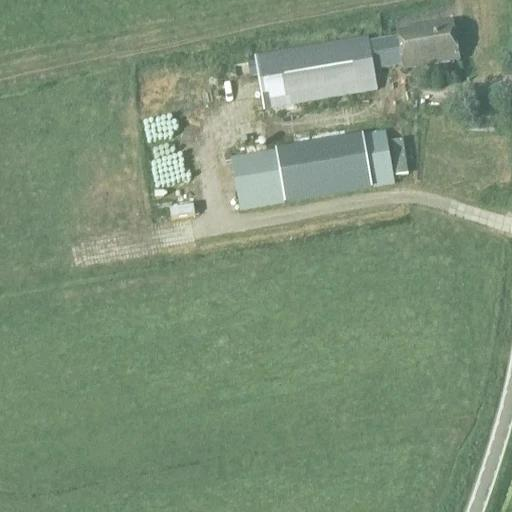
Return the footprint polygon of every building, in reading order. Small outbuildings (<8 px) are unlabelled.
[(397,34),(398,40),(369,44),(368,40),(254,61),(264,113),(377,93),(374,73),(403,68),(404,72),(459,62),(453,25),(397,34)] [(184,70),(136,72),(137,94),(185,92),(184,70)] [(485,74),(456,81),(461,100),(489,93),(485,74)] [(230,159),(239,213),(390,189),(383,134),(230,159)] [(179,159),(161,156),(157,181),(175,184),(179,159)] [(128,202),(128,219),(159,218),(158,201),(128,202)] [(70,228),(98,228),(97,210),(70,210),(70,228)] [(151,235),(120,237),(121,249),(151,247),(151,235)]
